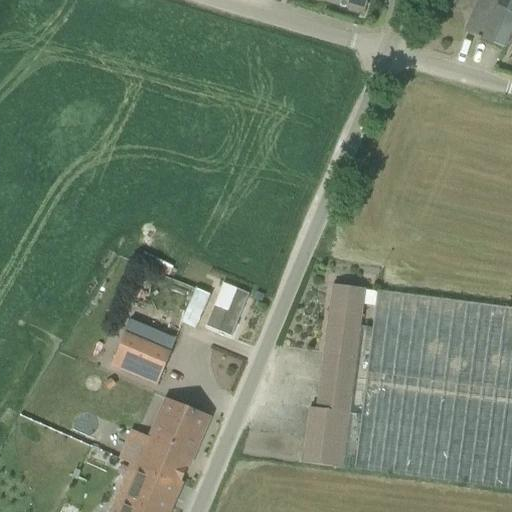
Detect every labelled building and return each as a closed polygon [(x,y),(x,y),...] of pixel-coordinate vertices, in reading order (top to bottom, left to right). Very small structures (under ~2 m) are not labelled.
[(316,0),(323,2),(323,5),(347,12),(358,15),(359,13),(362,14),(366,0),(316,0)] [(492,44),(500,25),(505,27),(511,9),(511,0),(478,0),(465,32),(477,38),(476,39),(480,41),(481,39),(492,44)] [(316,410),(309,409),(302,464),(511,491),(511,309),(377,292),(364,290),(332,286),(316,410)] [(230,339),(249,295),(236,289),(227,311),(214,306),(205,328),(230,339)] [(195,292),(189,306),(203,312),(209,298),(195,292)] [(113,366),(156,385),(171,350),(127,332),(113,366)] [(167,511),(179,485),(208,418),(167,400),(151,437),(139,467),(132,465),(113,508),(119,511),(118,511),(167,511)]
